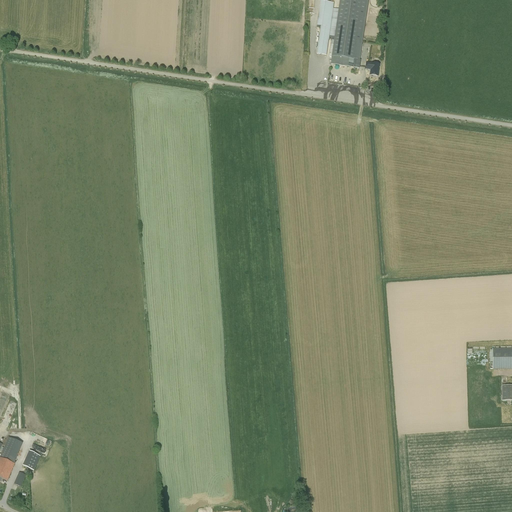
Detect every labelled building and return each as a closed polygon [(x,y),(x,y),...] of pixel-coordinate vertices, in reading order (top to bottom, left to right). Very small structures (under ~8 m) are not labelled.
[(321,26),(317,54),(326,56),(328,40),(331,40),(331,44),(333,44),(332,57),(331,65),(359,68),(360,60),(368,0),(339,0),(338,13),(332,12),(334,3),(320,1),(317,26),(321,26)] [(371,64),(366,63),(365,70),(370,70),(370,76),(378,77),(380,65),(371,64)] [(501,369),(511,369),(511,349),(492,349),(493,369),(501,369)] [(511,386),(502,386),(502,396),(502,401),(511,401),(511,386)] [(0,448),(2,445),(0,444),(0,477),(7,481),(16,463),(15,463),(16,460),(22,444),(8,438),(0,456),(0,448)] [(23,466),(34,471),(40,456),(29,451),(23,466)] [(14,484),(21,487),(26,476),(19,473),(14,484)]
